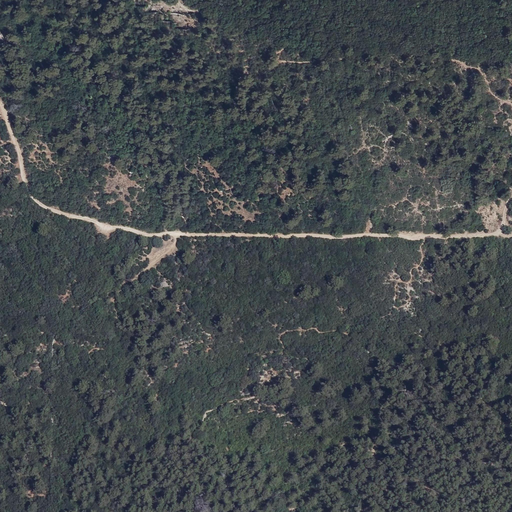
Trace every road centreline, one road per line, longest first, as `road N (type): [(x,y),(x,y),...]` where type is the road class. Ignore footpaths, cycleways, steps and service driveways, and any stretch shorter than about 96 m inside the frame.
road 1 (track): [(175,233),(511,233)]
road 2 (track): [(0,99),(27,187),(44,206),(175,233)]
